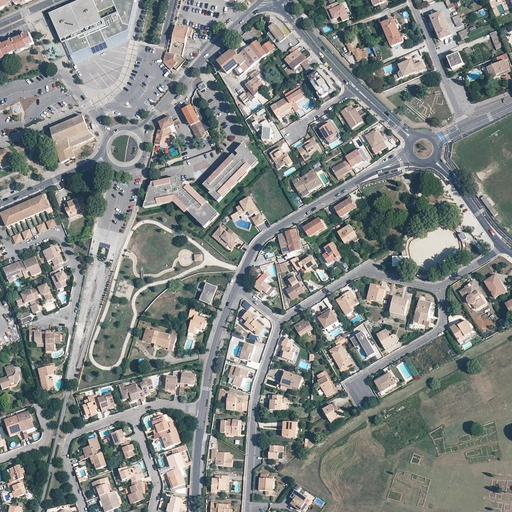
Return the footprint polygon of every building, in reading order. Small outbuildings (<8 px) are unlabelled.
[(0,0),(0,9),(8,6),(8,5),(15,2),(13,0),(0,0)] [(81,0),(47,15),(51,24),(60,44),(63,43),(68,54),(73,66),(130,43),(139,4),(135,4),(136,0),(81,0)] [(387,0),(380,4),(382,10),(390,6),(387,0)] [(454,6),(451,0),(448,0),(445,1),(448,8),(454,6)] [(334,4),(325,8),(327,13),(330,11),(334,19),(340,17),(342,22),(349,19),(343,7),(340,8),(339,7),(337,3),(334,4)] [(430,16),(435,28),(447,23),(442,12),(430,16)] [(383,23),(388,35),(400,30),(395,18),(383,23)] [(287,39),(285,36),(286,36),(275,23),(270,22),(269,24),(269,29),(270,29),(269,30),(270,32),(267,34),(273,42),(276,40),(278,42),(279,41),(281,43),(287,39)] [(447,23),(435,28),(440,40),(452,35),(447,23)] [(166,61),(176,25),(172,25),(171,26),(170,30),(166,46),(162,62),(169,68),(172,66),(166,61)] [(189,29),(176,25),(166,61),(172,66),(176,70),(180,66),(186,60),(182,56),(187,36),(188,32),(189,29)] [(400,30),(388,35),(393,47),(405,42),(400,30)] [(464,30),(458,33),(461,40),(468,37),(464,30)] [(496,31),(489,34),(494,45),(501,42),(496,31)] [(26,35),(23,36),(20,38),(18,38),(16,39),(13,41),(10,42),(6,43),(11,54),(18,51),(19,52),(28,48),(28,46),(34,44),(29,33),(26,35)] [(352,37),(344,41),(346,45),(347,44),(350,51),(352,51),(357,49),(352,37)] [(242,41),(234,47),(236,50),(237,51),(236,52),(239,57),(235,61),(238,64),(244,73),(260,60),(250,47),(248,48),(246,46),(242,41)] [(258,41),(250,47),(260,60),(274,49),(269,43),(265,46),(263,43),(261,44),(264,47),(263,48),(258,41)] [(6,43),(3,45),(1,46),(0,46),(0,60),(5,58),(4,57),(11,54),(6,43)] [(295,47),(289,51),(292,54),(289,56),(289,59),(285,61),(292,70),(304,62),(303,60),(304,59),(299,51),(297,53),(296,51),(298,50),(295,47)] [(357,49),(352,51),(354,55),(355,54),(358,61),(365,59),(360,47),(357,49)] [(238,64),(235,61),(239,57),(236,52),(235,51),(233,49),(217,62),(226,74),(227,73),(238,64)] [(459,53),(447,58),(452,69),(463,64),(459,53)] [(509,71),(505,61),(503,55),(496,58),(499,64),(493,66),(492,64),(487,66),(488,68),(487,68),(492,79),(497,77),(497,76),(509,71)] [(414,59),(399,65),(401,70),(399,74),(395,76),(397,80),(425,68),(423,62),(416,64),(414,59)] [(333,86),(317,69),(309,78),(319,93),(320,92),(323,97),(334,90),(333,89),(333,86)] [(248,102),(251,99),(252,100),(256,98),(254,96),(262,91),(260,89),(264,86),(266,88),(269,85),(261,74),(257,70),(250,76),(253,80),(246,86),(248,89),(250,88),(251,90),(250,91),(247,94),(249,97),(246,99),(248,102)] [(295,89),(285,95),(286,97),(293,108),(295,112),(300,109),(298,105),(296,102),(307,96),(302,87),(296,91),(295,89)] [(249,97),(247,94),(245,92),(239,96),(243,102),(246,99),(249,97)] [(308,98),(307,96),(296,102),(298,105),(308,98)] [(282,118),(281,115),(293,108),(286,97),(274,105),(271,107),(279,120),(282,118)] [(204,130),(192,107),(183,111),(191,126),(194,125),(198,133),(199,134),(196,135),(198,140),(203,137),(201,133),(204,131),(204,130)] [(342,112),(344,116),(352,129),(363,122),(359,116),(355,109),(352,111),(350,107),(342,112)] [(54,139),(61,164),(75,158),(73,152),(72,151),(75,149),(74,147),(94,137),(95,136),(91,131),(89,127),(87,128),(82,115),(51,129),(53,134),(54,139)] [(174,125),(171,117),(166,119),(159,123),(155,142),(161,143),(163,137),(172,133),(170,128),(174,125)] [(330,119),(327,121),(335,133),(337,131),(330,119)] [(260,136),(263,140),(271,141),(271,135),(275,133),(267,120),(258,125),(256,122),(252,124),(258,132),(261,130),(264,134),(260,136)] [(327,121),(318,127),(329,145),(341,137),(337,131),(335,133),(327,121)] [(370,134),(368,136),(366,137),(373,148),(377,145),(381,151),(387,147),(383,142),(376,131),(370,134)] [(313,138),(310,141),(311,143),(299,150),(304,159),(317,152),(320,149),(313,138)] [(311,143),(310,141),(298,149),(299,150),(311,143)] [(237,180),(246,170),(247,172),(252,167),(250,165),(256,159),(258,157),(251,152),(250,152),(246,148),(247,147),(247,146),(244,143),(236,151),(239,154),(237,156),(235,159),(232,156),(205,185),(210,189),(212,191),(210,194),(219,202),(223,198),(222,196),(237,180)] [(170,149),(174,156),(179,154),(175,146),(170,149)] [(280,147),(270,154),(272,157),(275,155),(277,159),(276,160),(278,164),(281,167),(286,164),(288,166),(293,163),(287,154),(285,156),(284,157),(283,154),(281,152),(282,151),(280,147)] [(358,151),(357,150),(346,157),(347,160),(352,167),(363,160),(364,162),(368,160),(362,149),(358,151)] [(0,164),(10,160),(11,159),(11,158),(12,157),(12,155),(12,154),(11,152),(9,151),(6,150),(4,151),(0,152),(0,164)] [(253,167),(259,161),(256,159),(250,165),(252,167),(253,167)] [(10,160),(0,164),(0,165),(1,165),(2,169),(10,166),(12,165),(13,164),(13,163),(13,162),(12,161),(11,160),(10,160)] [(338,178),(343,175),(353,169),(352,167),(347,160),(332,169),(338,178)] [(239,182),(248,173),(247,172),(246,170),(237,180),(222,196),(223,198),(238,182),(239,182)] [(299,193),(303,191),(301,188),(305,186),(307,189),(308,191),(321,184),(315,173),(294,186),(299,193)] [(207,203),(187,186),(186,188),(184,185),(185,185),(178,179),(178,180),(176,182),(161,185),(161,182),(153,184),(152,188),(151,189),(152,194),(149,195),(146,203),(150,205),(175,200),(189,212),(200,222),(201,220),(208,226),(212,221),(210,220),(218,211),(208,202),(207,203)] [(478,194),(481,192),(476,184),(472,186),(478,194)] [(208,202),(189,185),(187,186),(207,203),(208,202)] [(42,198),(41,199),(46,211),(51,210),(45,195),(41,197),(42,198)] [(490,211),(494,209),(484,196),(481,199),(490,211)] [(39,198),(35,199),(42,213),(46,211),(41,199),(39,200),(39,198)] [(239,212),(240,215),(248,211),(250,216),(254,213),(256,217),(252,219),(256,227),(264,222),(250,198),(240,203),(242,205),(236,208),(239,212)] [(35,199),(32,201),(33,202),(31,203),(37,216),(42,213),(35,199)] [(69,216),(73,214),(77,213),(78,215),(84,212),(83,210),(86,209),(82,199),(79,200),(79,199),(71,202),(72,204),(69,205),(69,203),(64,205),(69,216)] [(341,218),(357,208),(351,199),(335,209),(341,218)] [(150,205),(146,203),(144,209),(174,203),(185,212),(189,212),(175,200),(150,205)] [(29,202),(26,203),(26,205),(32,218),(37,216),(31,203),(30,204),(29,202)] [(24,204),(20,206),(26,220),(32,218),(26,205),(25,206),(24,204)] [(26,220),(20,206),(17,207),(18,209),(16,210),(21,219),(24,217),(26,220)] [(21,219),(16,210),(15,210),(14,208),(11,210),(16,221),(21,219)] [(16,221),(11,210),(7,211),(8,213),(7,214),(11,223),(16,221)] [(212,222),(221,213),(218,211),(210,220),(212,221),(212,222)] [(11,223),(7,214),(5,214),(4,212),(1,214),(4,223),(7,225),(11,223)] [(309,238),(325,228),(319,219),(304,228),(309,238)] [(208,226),(201,220),(200,222),(199,222),(206,228),(208,226)] [(345,244),(357,237),(350,226),(338,233),(345,244)] [(227,232),(221,227),(213,237),(219,243),(223,239),(229,245),(228,246),(232,249),(237,244),(233,241),(234,239),(236,240),(239,237),(230,229),(227,232)] [(296,231),(290,233),(279,236),(278,236),(283,255),(302,250),(299,242),(301,241),(300,238),(298,239),(296,231)] [(331,262),(335,260),(334,258),(336,256),(337,258),(340,256),(333,243),(324,249),(327,253),(323,255),(327,262),(330,260),(331,262)] [(56,255),(55,252),(56,252),(54,247),(44,251),(49,261),(52,260),(55,266),(52,267),(54,272),(59,270),(63,268),(62,264),(64,263),(60,253),(57,254),(56,255)] [(393,266),(410,265),(409,255),(393,256),(393,266)] [(42,272),(35,257),(27,261),(28,264),(25,265),(24,262),(23,260),(18,263),(23,275),(27,273),(30,272),(32,277),(42,272)] [(301,263),(298,258),(296,259),(302,269),(305,267),(307,271),(313,268),(314,269),(318,267),(311,257),(301,263)] [(291,261),(297,272),(302,269),(296,259),(291,261)] [(23,275),(18,263),(3,269),(9,283),(14,281),(12,277),(18,275),(20,278),(24,276),(23,275)] [(67,280),(63,273),(60,274),(59,270),(54,272),(50,273),(52,277),(58,291),(67,287),(64,281),(67,280)] [(260,288),(263,291),(269,296),(274,290),(265,281),(269,277),(265,274),(261,279),(257,284),(254,287),(258,291),(260,288)] [(499,293),(505,290),(496,275),(485,282),(495,299),(501,295),(499,293)] [(290,288),(298,283),(294,277),(287,282),(290,288)] [(483,295),(474,281),(469,284),(472,287),(470,288),(469,287),(465,289),(460,292),(465,300),(467,298),(468,299),(468,300),(468,301),(468,302),(468,303),(469,304),(470,305),(471,305),(472,306),(476,303),(479,308),(485,304),(480,297),(483,295)] [(292,300),(304,292),(298,283),(290,288),(286,291),(292,300)] [(207,284),(200,301),(211,305),(213,300),(212,299),(215,293),(216,293),(218,288),(207,284)] [(53,299),(47,285),(35,290),(34,289),(30,291),(34,300),(38,298),(37,296),(41,295),(45,296),(47,302),(53,299)] [(374,299),(374,301),(382,303),(385,291),(379,289),(377,289),(377,287),(371,285),(368,297),(374,299)] [(34,300),(30,291),(15,298),(19,307),(26,304),(25,303),(27,302),(27,303),(30,302),(34,300)] [(351,308),(356,305),(353,300),(355,299),(351,291),(343,296),(344,299),(337,302),(346,315),(353,311),(352,310),(351,308)] [(391,312),(404,315),(408,300),(394,297),(391,312)] [(243,305),(248,309),(251,305),(246,301),(243,305)] [(419,303),(415,318),(424,321),(425,321),(426,314),(428,315),(431,303),(425,302),(424,304),(419,303)] [(39,312),(36,305),(32,306),(31,307),(34,314),(39,312)] [(198,311),(191,308),(189,314),(195,315),(193,320),(191,320),(188,331),(194,333),(196,328),(202,329),(202,327),(204,328),(207,319),(197,316),(198,311)] [(254,331),(260,324),(259,323),(256,321),(258,319),(259,317),(256,315),(255,316),(249,311),(243,318),(248,322),(245,325),(253,332),(254,331)] [(322,315),(318,317),(326,329),(338,322),(331,311),(325,315),(326,316),(324,317),(323,316),(322,315)] [(300,335),(312,328),(306,319),(295,326),(300,335)] [(507,327),(502,319),(499,321),(504,329),(507,327)] [(459,341),(473,332),(467,321),(459,326),(452,331),(459,341)] [(254,331),(258,333),(263,327),(260,324),(254,331)] [(301,337),(313,329),(312,328),(300,335),(301,337)] [(143,341),(155,344),(155,343),(159,344),(169,347),(168,350),(173,351),(176,338),(170,336),(147,329),(143,341)] [(384,347),(396,340),(394,336),(391,338),(386,330),(377,335),(384,347)] [(46,345),(46,333),(41,333),(41,334),(38,334),(38,333),(38,331),(30,331),(30,342),(35,342),(37,345),(46,345)] [(61,334),(55,334),(55,336),(51,336),(51,334),(51,331),(46,331),(46,333),(46,345),(46,348),(46,352),(55,352),(55,345),(54,342),(61,342),(61,334)] [(376,354),(363,332),(356,336),(357,338),(356,339),(355,337),(350,339),(355,348),(360,345),(358,342),(359,341),(369,357),(376,354)] [(346,342),(343,336),(339,339),(333,342),(331,344),(334,349),(340,345),(346,342)] [(283,358),(287,359),(292,361),(294,355),(291,354),(291,352),(292,349),(293,348),(292,346),(292,344),(291,343),(290,341),(286,338),(283,342),(281,348),(283,349),(281,353),(284,354),(283,358)] [(385,349),(397,342),(396,340),(384,347),(385,349)] [(237,355),(250,359),(251,355),(253,355),(254,350),(256,346),(246,342),(246,344),(244,349),(239,347),(237,355)] [(341,370),(351,364),(340,345),(334,349),(330,351),(341,370)] [(425,369),(441,359),(434,348),(429,350),(430,352),(419,359),(425,369)] [(430,352),(429,350),(418,357),(419,359),(430,352)] [(247,365),(258,369),(260,363),(252,360),(251,362),(248,361),(248,363),(247,365)] [(57,370),(55,365),(40,369),(45,392),(53,390),(51,380),(50,376),(56,375),(55,370),(57,370)] [(243,374),(247,375),(248,376),(250,371),(233,365),(229,377),(235,379),(234,383),(241,386),(244,377),(242,377),(243,374)] [(19,379),(20,377),(19,375),(16,373),(15,370),(6,372),(7,377),(0,379),(0,386),(1,390),(9,388),(8,385),(8,384),(9,384),(9,385),(13,384),(16,386),(19,380),(19,379)] [(293,388),(299,390),(303,378),(285,372),(281,385),(292,389),(293,388)] [(325,393),(332,389),(333,389),(330,384),(329,382),(330,381),(325,372),(317,376),(319,380),(318,381),(325,393)] [(181,384),(183,375),(178,374),(178,376),(174,375),(174,378),(167,377),(165,389),(176,390),(177,385),(177,383),(181,384)] [(187,375),(183,375),(181,384),(195,386),(196,376),(189,376),(189,377),(187,377),(187,375)] [(376,384),(388,377),(387,375),(375,382),(376,384)] [(381,393),(397,384),(394,380),(391,382),(388,377),(376,384),(381,393)] [(141,399),(142,401),(146,400),(145,397),(150,395),(150,393),(149,391),(151,391),(155,390),(152,381),(140,385),(141,386),(137,388),(141,399)] [(137,388),(136,385),(121,390),(124,398),(131,396),(133,402),(141,399),(137,388)] [(289,397),(282,397),(277,397),(269,396),(269,400),(271,400),(271,410),(281,411),(282,401),(282,400),(289,400),(289,397)] [(99,400),(98,399),(95,400),(94,397),(88,399),(89,401),(85,402),(86,406),(83,407),(87,416),(91,415),(96,413),(96,411),(95,407),(94,405),(96,404),(97,406),(97,408),(101,406),(99,400)] [(116,407),(112,398),(107,399),(106,397),(99,400),(101,406),(102,409),(103,412),(107,411),(106,409),(110,407),(111,409),(116,407)] [(227,410),(236,410),(236,407),(243,408),(244,402),(242,402),(242,399),(237,399),(235,399),(228,398),(227,410)] [(326,413),(336,407),(334,404),(324,410),(326,413)] [(338,415),(339,417),(343,414),(340,410),(338,411),(337,408),(336,407),(326,413),(329,420),(338,415)] [(32,427),(28,413),(16,416),(21,432),(24,440),(28,439),(25,431),(24,429),(32,427)] [(170,430),(175,428),(173,423),(170,424),(168,425),(167,423),(164,415),(159,417),(160,420),(155,422),(158,430),(155,431),(157,435),(161,433),(170,430)] [(17,433),(21,432),(16,416),(3,421),(8,434),(16,431),(17,433)] [(239,426),(242,426),(242,421),(228,420),(229,422),(222,421),(221,433),(226,433),(239,434),(239,426)] [(296,438),(297,423),(284,422),(283,426),(286,426),(285,437),(296,438)] [(182,443),(176,428),(175,428),(170,430),(161,433),(162,438),(164,437),(165,438),(166,442),(164,443),(166,449),(172,447),(176,445),(182,443)] [(127,438),(125,438),(123,439),(120,431),(112,434),(116,447),(121,445),(129,442),(127,438)] [(83,449),(86,455),(87,460),(91,458),(92,458),(98,455),(97,451),(101,450),(97,439),(88,442),(90,447),(83,449)] [(132,441),(129,442),(121,445),(126,460),(135,457),(133,452),(133,450),(135,449),(132,441)] [(269,458),(283,459),(284,447),(271,447),(271,453),(269,453),(269,458)] [(180,453),(169,457),(172,464),(174,463),(175,466),(171,468),(172,472),(180,469),(183,468),(186,467),(180,453)] [(216,465),(232,466),(233,461),(232,460),(229,460),(230,455),(230,454),(217,453),(217,460),(216,465)] [(102,454),(98,455),(92,458),(94,464),(97,471),(107,467),(102,454)] [(12,473),(9,473),(10,478),(9,478),(9,480),(10,483),(16,481),(24,478),(20,465),(10,468),(12,473)] [(128,481),(132,479),(133,483),(134,483),(141,480),(145,479),(143,474),(140,475),(137,468),(128,471),(127,468),(119,470),(123,481),(127,479),(128,481)] [(183,476),(180,469),(172,472),(167,474),(168,478),(170,477),(171,481),(174,489),(184,485),(185,482),(183,476)] [(266,491),(271,491),(271,477),(268,477),(268,474),(261,474),(260,491),(266,491)] [(217,490),(226,491),(226,480),(221,480),(221,476),(215,476),(215,479),(213,479),(212,493),(217,493),(217,490)] [(107,486),(105,480),(95,483),(97,489),(94,490),(96,494),(99,493),(100,497),(110,494),(107,486)] [(134,483),(133,483),(131,484),(132,486),(129,487),(131,494),(127,495),(130,504),(143,500),(141,492),(143,491),(140,484),(142,483),(141,480),(134,483)] [(17,484),(16,481),(10,483),(8,483),(8,485),(9,488),(11,487),(13,486),(14,490),(12,491),(14,498),(24,494),(25,490),(23,482),(17,484)] [(108,511),(121,507),(115,492),(110,494),(100,497),(102,502),(104,501),(106,506),(104,507),(105,511),(108,511)] [(292,505),(300,511),(303,507),(308,499),(298,492),(296,496),(297,497),(294,501),(292,505)] [(185,511),(186,510),(181,509),(182,504),(183,500),(172,498),(171,501),(171,504),(169,504),(168,508),(166,511),(185,511)]
